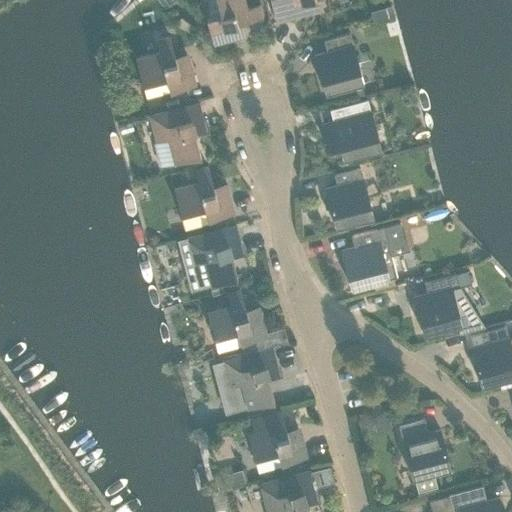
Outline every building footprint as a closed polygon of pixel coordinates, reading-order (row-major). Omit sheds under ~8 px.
[(216,0),(220,13),(206,17),(212,42),(240,35),(237,23),(260,17),(257,4),(245,7),(243,0),(216,0)] [(269,0),(274,20),(318,9),(315,0),(269,0)] [(384,6),(369,10),(372,22),(387,18),(384,6)] [(195,27),(180,15),(174,23),(189,34),(195,27)] [(323,39),(326,51),(314,54),(325,92),(363,82),(349,32),(323,39)] [(145,97),(194,84),(187,57),(175,60),(169,36),(156,40),(159,51),(135,58),(145,97)] [(341,105),(344,117),(319,123),(326,148),(339,145),(342,158),(380,148),(367,98),(341,105)] [(200,155),(194,131),(206,128),(199,102),(150,115),(157,141),(154,142),(160,165),(200,155)] [(184,228),(208,221),(207,219),(232,212),(225,187),(214,190),(207,166),(194,170),(197,181),(173,188),(184,228)] [(333,173),(336,185),(325,188),(335,226),(372,216),(359,166),(333,173)] [(408,249),(400,221),(351,234),(354,246),(341,249),(351,287),(396,276),(390,254),(408,249)] [(210,231),(178,239),(191,289),(212,284),(237,277),(230,253),(242,250),(235,224),(210,231)] [(443,337),(460,333),(458,325),(461,324),(451,287),(459,285),(455,272),(423,281),(426,292),(413,296),(423,334),(441,329),(443,337)] [(392,277),(373,282),(375,289),(394,284),(392,277)] [(221,285),(210,289),(212,294),(223,291),(221,285)] [(206,311),(217,350),(241,344),(240,342),(261,336),(265,335),(258,309),(246,313),(240,289),(227,293),(230,304),(206,311)] [(505,325),(469,335),(472,346),(470,346),(480,385),(511,376),(511,337),(509,338),(505,325)] [(264,346),(261,336),(240,342),(241,344),(243,352),(264,346)] [(227,386),(233,410),(273,399),(267,375),(279,372),(272,346),(223,359),(230,385),(227,386)] [(281,465),(281,463),(306,456),(299,430),(287,433),(280,410),(250,418),(253,430),(247,431),(258,471),(281,465)] [(436,485),(432,471),(450,467),(439,429),(428,432),(424,416),(397,423),(412,477),(414,476),(417,490),(436,485)] [(369,418),(358,421),(361,432),(372,428),(369,418)] [(268,511),(265,511),(307,511),(305,501),(317,498),(309,470),(260,483),(268,511)] [(239,482),(237,471),(223,475),(225,485),(239,482)] [(482,484),(448,493),(452,510),(460,508),(461,511),(501,511),(498,497),(486,500),(482,484)]
